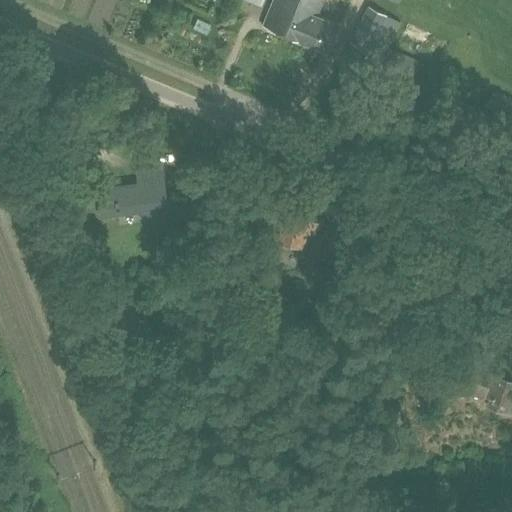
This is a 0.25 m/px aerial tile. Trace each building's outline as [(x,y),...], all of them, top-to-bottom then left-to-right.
[(273,0),(263,25),(325,50),(336,23),(318,16),(323,0),(273,0)] [(373,42),(387,47),(400,21),(368,5),(350,41),(369,50),(373,42)] [(193,28),(207,34),(211,25),(197,18),(193,28)] [(387,47),(373,42),(369,50),(366,56),(414,75),(419,62),(391,50),(391,49),(387,47)] [(511,115),(511,97),(494,90),(487,104),(511,115)] [(149,211),(152,230),(172,227),(169,210),(167,210),(161,170),(143,172),(145,182),(99,189),(103,215),(142,209),(142,211),(149,211)] [(279,241),(303,247),(310,216),(286,211),(279,241)] [(329,267),(318,264),(316,274),(327,276),(329,267)] [(111,310),(121,332),(135,326),(149,321),(140,298),(126,304),(111,310)] [(511,411),(511,379),(473,367),(465,389),(491,397),(489,404),(511,411)]
